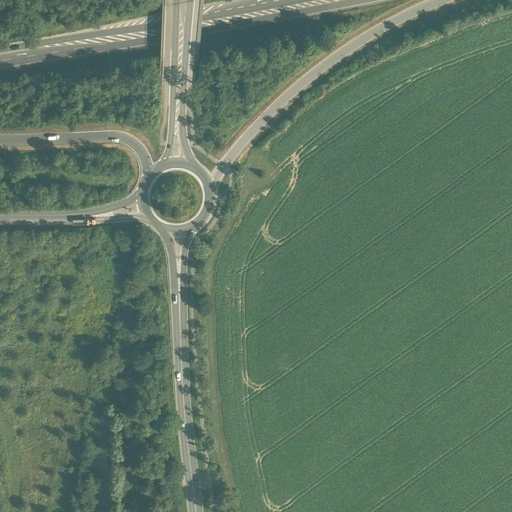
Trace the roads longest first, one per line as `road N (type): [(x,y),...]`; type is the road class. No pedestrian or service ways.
road 1 (primary): [(0,59),(329,0)]
road 2 (track): [(239,511),(223,445),(209,260),(246,190)]
road 3 (primary): [(210,187),(237,144),(301,84),(367,38),(448,0)]
road 4 (secondary): [(198,511),(179,229)]
road 5 (primary): [(0,136),(124,134),(151,171)]
road 6 (secondary): [(177,160),(183,0)]
